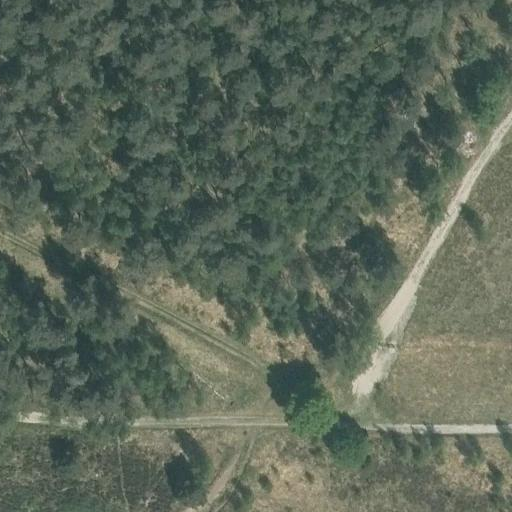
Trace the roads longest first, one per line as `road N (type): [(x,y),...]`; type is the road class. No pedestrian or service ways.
road 1 (track): [(0,225),(284,374),(256,422)]
road 2 (track): [(374,427),(363,392),(372,343),(511,125)]
road 3 (track): [(256,422),(0,417)]
road 4 (track): [(511,425),(374,427)]
